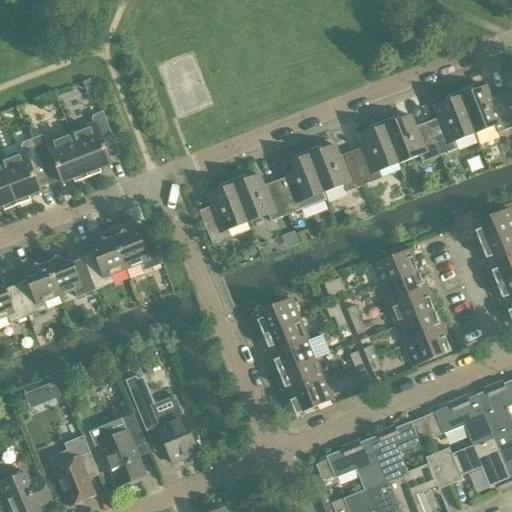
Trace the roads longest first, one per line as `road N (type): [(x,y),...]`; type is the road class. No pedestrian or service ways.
road 1 (unclassified): [(165,179),(511,42)]
road 2 (residential): [(275,454),(165,179)]
road 3 (residential): [(492,368),(275,454)]
road 4 (residential): [(0,245),(165,179)]
road 5 (residential): [(132,511),(275,454)]
road 6 (residential): [(492,368),(438,235)]
